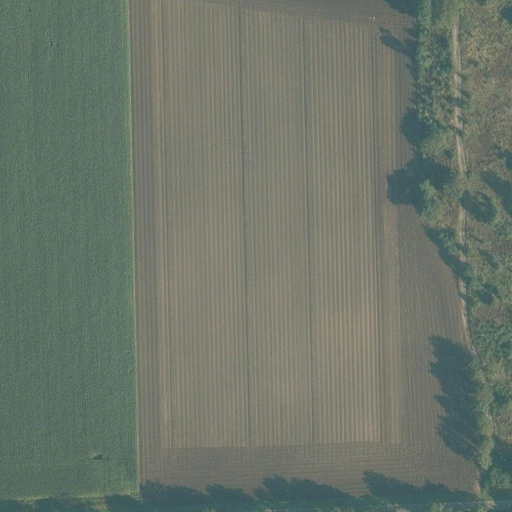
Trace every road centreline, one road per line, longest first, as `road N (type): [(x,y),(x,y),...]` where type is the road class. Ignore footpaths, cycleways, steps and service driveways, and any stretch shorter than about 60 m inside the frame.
road 1 (track): [(456,0),(463,321),(483,378),(492,447)]
road 2 (unclassified): [(257,511),(511,503)]
